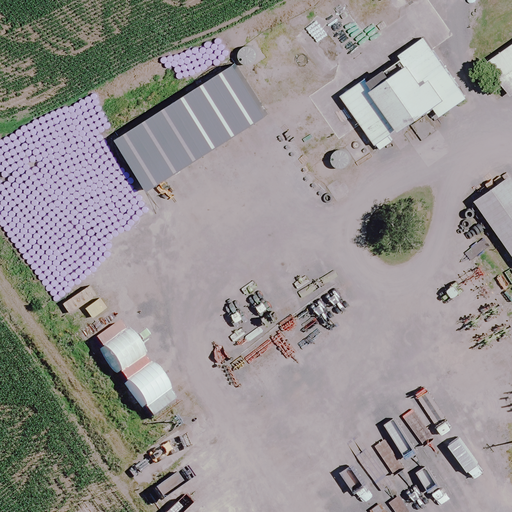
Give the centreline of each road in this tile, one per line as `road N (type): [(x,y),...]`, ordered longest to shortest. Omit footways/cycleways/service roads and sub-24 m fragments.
road 1 (track): [(457,172),(378,183),(348,211),(341,234),(344,258),(371,280),(404,285),(424,273),(443,237)]
road 2 (track): [(0,276),(171,511)]
road 3 (track): [(443,237),(457,172),(511,134)]
